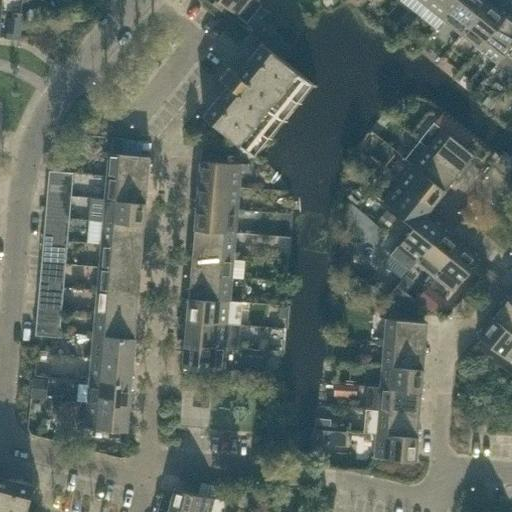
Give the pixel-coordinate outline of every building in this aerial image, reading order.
[(197,0),(191,6),(198,13),(209,0),(197,0)] [(219,0),(238,15),(249,0),(219,0)] [(428,0),(425,5),(440,17),(436,22),(439,24),(458,0),(428,0)] [(478,0),(458,0),(439,24),(442,26),(446,21),(461,33),(484,4),(478,0)] [(497,9),(494,13),(484,4),(461,33),(476,45),(472,50),(474,52),(504,15),(497,9)] [(511,42),(511,21),(504,15),(474,52),(477,55),(481,50),(496,62),(511,42)] [(315,85),(280,57),(262,42),(246,61),(251,65),(245,74),(241,71),(238,74),(228,66),(220,76),(230,84),(227,88),(231,91),(224,99),(219,95),(203,114),(256,157),(315,85)] [(511,42),(496,62),(511,75),(511,42)] [(511,79),(491,90),(498,104),(511,97),(511,79)] [(489,108),(494,101),(489,97),(484,103),(489,108)] [(441,114),(419,141),(426,146),(455,169),(463,159),(467,162),(468,161),(473,154),(464,146),(471,137),(441,114)] [(446,180),(455,169),(426,146),(414,161),(409,157),(407,160),(444,190),(450,183),(446,180)] [(150,155),(103,151),(102,156),(109,156),(107,176),(144,179),(145,165),(150,166),(150,155)] [(247,168),(248,164),(200,160),(199,170),(204,170),(203,183),(239,187),(241,168),(247,168)] [(438,197),(444,190),(407,160),(405,163),(410,167),(398,182),(426,205),(435,194),(438,197)] [(143,192),(144,179),(107,176),(106,195),(99,194),(99,198),(146,202),(147,193),(143,192)] [(418,215),(426,205),(398,182),(386,197),(381,193),(378,196),(414,226),(421,218),(418,215)] [(238,206),(239,187),(203,183),(201,197),(197,197),(196,206),(244,210),(244,207),(238,206)] [(71,200),(72,190),(48,188),(47,198),(71,200)] [(146,211),(146,202),(99,198),(98,201),(105,202),(103,221),(140,224),(141,211),(146,211)] [(244,214),(244,210),(196,206),(195,215),(200,216),(199,229),(235,232),(237,213),(244,214)] [(434,223),(432,227),(421,218),(414,226),(397,246),(413,259),(409,264),(412,266),(442,229),(434,223)] [(139,238),(140,224),(103,221),(102,240),(95,240),(95,243),(143,247),(143,238),(139,238)] [(234,251),(235,232),(199,229),(198,242),(193,242),(192,251),(240,255),(240,252),(234,251)] [(446,238),(449,235),(442,229),(412,266),(415,269),(419,264),(434,276),(457,247),(446,238)] [(358,256),(359,233),(345,233),(344,255),(358,256)] [(67,252),(68,236),(44,234),(43,249),(67,252)] [(142,256),(143,247),(95,243),(95,247),(101,247),(99,266),(136,270),(137,256),(142,256)] [(470,252),(467,255),(457,247),(434,276),(449,288),(445,293),(448,295),(478,258),(470,252)] [(240,259),(240,255),(192,251),(191,261),(196,261),(195,274),(231,278),(233,258),(240,259)] [(135,283),(136,270),(99,266),(98,285),(91,285),(91,288),(139,293),(139,283),(135,283)] [(230,297),(231,278),(195,274),(194,288),(189,287),(188,297),(236,301),(236,297),(230,297)] [(63,291),(64,281),(40,279),(39,289),(63,291)] [(397,286),(389,296),(394,300),(406,310),(414,299),(397,286)] [(138,302),(139,293),(91,288),(91,292),(97,293),(95,312),(132,315),(133,302),(138,302)] [(241,301),(236,301),(188,297),(187,306),(192,306),(191,320),(239,324),(241,301)] [(511,303),(507,299),(501,306),(504,309),(496,320),(511,332),(511,303)] [(131,329),(132,315),(95,312),(94,331),(87,330),(87,334),(135,338),(135,329),(131,329)] [(493,317),(478,335),(511,363),(511,332),(496,320),(493,317)] [(421,335),(422,321),(386,318),(384,338),(378,337),(377,341),(425,345),(426,336),(421,335)] [(238,347),(239,324),(191,320),(190,333),(185,333),(184,342),(238,347)] [(60,336),(60,326),(36,325),(36,335),(60,336)] [(134,348),(135,338),(87,334),(87,338),(93,338),(91,357),(128,360),(129,347),(134,348)] [(424,354),(425,345),(377,341),(377,345),(383,345),(382,364),(419,367),(420,354),(424,354)] [(237,350),(238,347),(184,342),(184,352),(188,352),(187,366),(223,369),(225,349),(237,350)] [(127,374),(128,360),(91,357),(90,376),(83,376),(83,379),(131,384),(132,374),(127,374)] [(418,381),(419,367),(382,364),(380,383),(374,383),(374,386),(421,391),(422,381),(418,381)] [(130,393),(131,384),(83,379),(83,383),(89,384),(88,403),(124,406),(125,393),(130,393)] [(420,400),(421,391),(374,386),(373,390),(380,391),(378,410),(415,413),(416,399),(420,400)] [(123,419),(124,406),(88,403),(86,422),(80,421),(79,426),(127,430),(128,420),(123,419)] [(414,426),(415,413),(378,410),(376,429),(370,428),(370,432),(417,436),(418,427),(414,426)] [(417,445),(417,436),(370,432),(369,435),(376,436),(374,456),(411,459),(412,445),(417,445)] [(0,511),(25,511),(33,484),(9,477),(8,484),(0,481),(0,511)] [(210,511),(214,498),(179,489),(175,502),(171,501),(168,510),(174,511),(210,511)]
